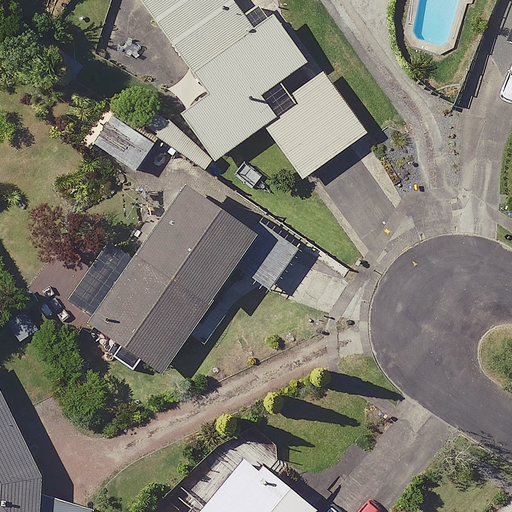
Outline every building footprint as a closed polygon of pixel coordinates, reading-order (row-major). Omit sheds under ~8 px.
[(267,4),(263,0),(142,0),(214,98),(187,118),(219,163),(278,120),(263,99),(310,64),(267,4)] [(368,136),(329,83),(269,127),(307,180),(368,136)] [(158,145),(105,104),(83,133),(136,173),(158,145)] [(243,227),(193,193),(144,265),(112,243),(68,307),(169,376),(242,270),(274,292),(303,249),(252,214),(243,227)] [(0,511),(96,511),(98,485),(47,482),(34,438),(0,382),(0,511)] [(318,511),(250,461),(211,511),(318,511)]
